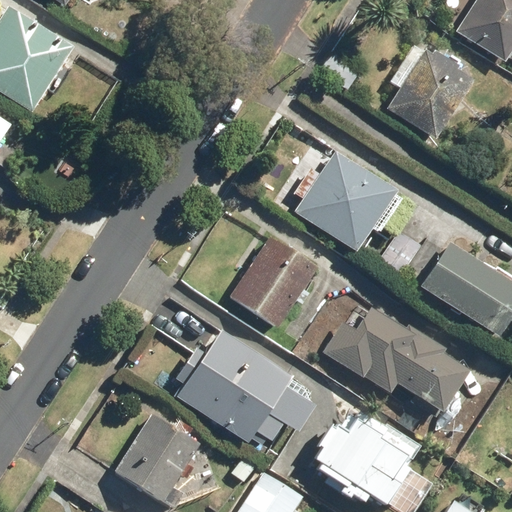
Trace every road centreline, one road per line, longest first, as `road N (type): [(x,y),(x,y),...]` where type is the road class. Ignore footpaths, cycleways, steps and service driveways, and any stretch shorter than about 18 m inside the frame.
road 1 (residential): [(280,0),(0,432)]
road 2 (unknown): [(122,243),(0,176)]
